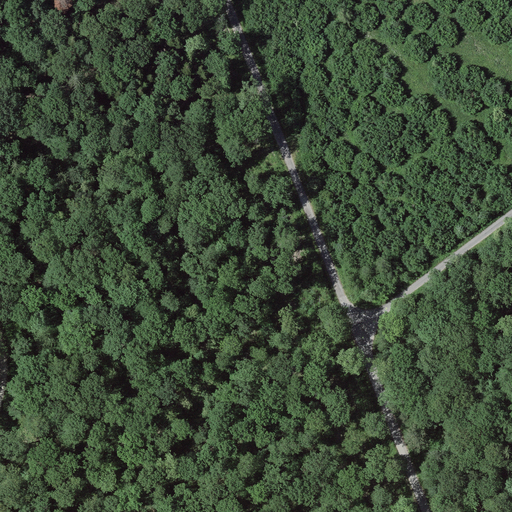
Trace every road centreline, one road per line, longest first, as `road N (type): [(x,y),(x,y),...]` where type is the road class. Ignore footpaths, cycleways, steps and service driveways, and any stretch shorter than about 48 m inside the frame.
road 1 (track): [(227,0),(355,331)]
road 2 (track): [(511,213),(355,331)]
road 3 (track): [(355,331),(427,511)]
